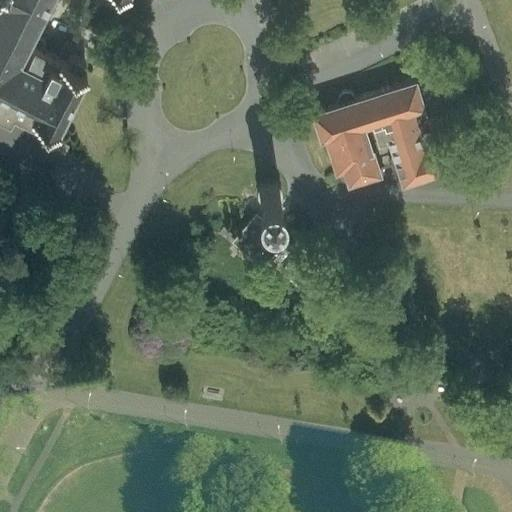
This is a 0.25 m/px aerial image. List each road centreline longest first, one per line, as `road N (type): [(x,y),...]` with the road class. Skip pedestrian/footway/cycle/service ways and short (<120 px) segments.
road 1 (unclassified): [(511,471),(33,390)]
road 2 (residential): [(147,184),(33,390)]
road 3 (residential): [(232,0),(262,46),(270,74),(266,104),(173,159)]
road 4 (residential): [(147,184),(150,150),(137,73),(143,48),(190,0)]
road 5 (unknown): [(0,139),(136,206)]
